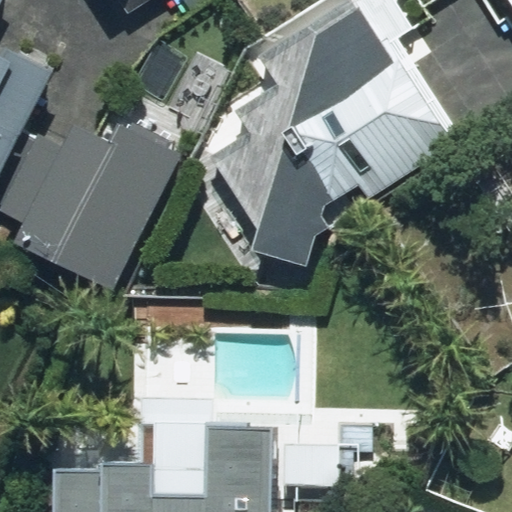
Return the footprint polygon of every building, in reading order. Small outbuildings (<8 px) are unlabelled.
[(0,26),(12,0),(0,0),(0,192),(55,77),(0,50),(0,26)] [(420,30),(400,0),(352,0),(260,53),(213,148),(259,217),(259,249),(318,271),(342,221),(335,210),(363,192),(373,207),(471,142),(403,42),(420,30)] [(76,147),(35,138),(3,203),(34,218),(21,245),(122,295),(195,146),(134,116),(121,141),(87,125),(76,147)] [(511,174),(495,185),(511,214),(511,174)] [(283,511),(290,423),(225,418),(219,500),(164,496),(166,469),(71,461),(67,511),(283,511)]
